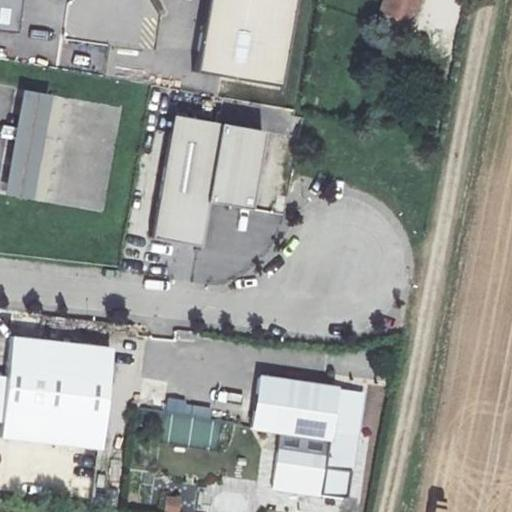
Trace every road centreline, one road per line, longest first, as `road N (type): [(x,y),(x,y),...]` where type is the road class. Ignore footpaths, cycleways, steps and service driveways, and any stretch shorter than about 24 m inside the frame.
road 1 (track): [(385,511),(483,0)]
road 2 (unclassified): [(340,266),(274,305),(233,310),(0,282)]
